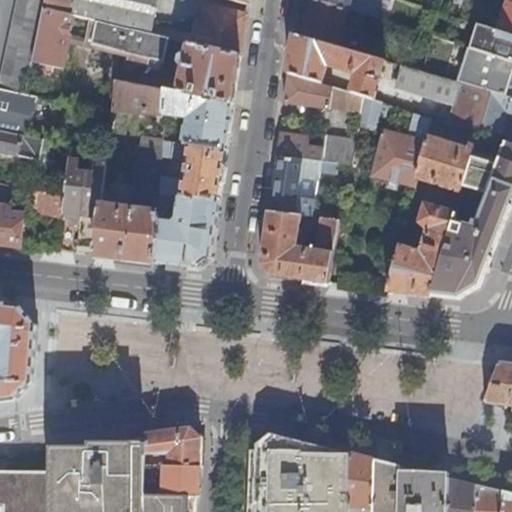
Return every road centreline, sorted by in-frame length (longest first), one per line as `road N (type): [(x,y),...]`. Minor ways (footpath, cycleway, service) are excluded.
road 1 (residential): [(230,300),(273,0)]
road 2 (residential): [(227,411),(511,466)]
road 3 (residential): [(230,300),(501,331)]
road 4 (residential): [(0,273),(230,300)]
road 5 (residential): [(0,426),(227,411)]
